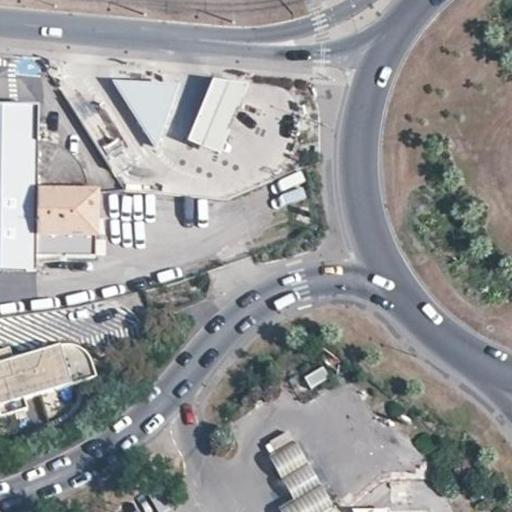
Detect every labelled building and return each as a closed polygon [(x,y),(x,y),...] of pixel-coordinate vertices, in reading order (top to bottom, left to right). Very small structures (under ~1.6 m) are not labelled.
[(223,155),(250,85),(212,81),(189,143),(223,155)] [(167,118),(148,88),(118,85),(118,86),(156,146),(157,145),(167,118)] [(167,118),(176,90),(148,88),(167,118)] [(72,155),(69,152),(62,148),(55,145),(47,143),(39,142),(40,108),(0,107),(0,269),(36,270),(36,256),(97,257),(98,191),(89,190),(88,181),(81,165),(79,162),(76,158),(72,155)] [(0,414),(1,419),(29,411),(25,401),(81,384),(96,380),(92,366),(91,363),(89,361),(85,357),(81,354),(78,352),(72,350),(66,348),(61,347),(13,362),(9,350),(0,352),(0,414)]
